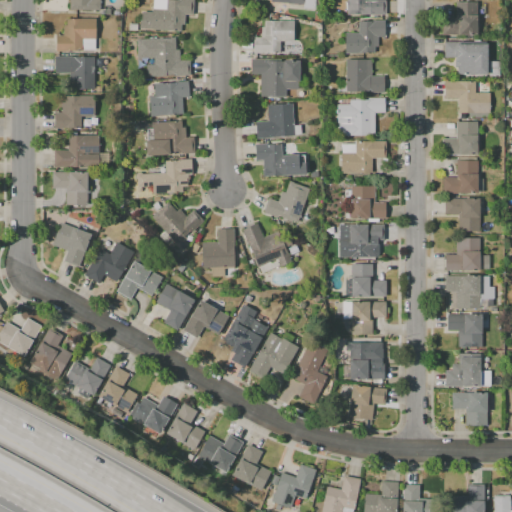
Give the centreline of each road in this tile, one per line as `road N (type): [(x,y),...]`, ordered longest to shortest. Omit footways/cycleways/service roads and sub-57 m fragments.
road 1 (residential): [(24,274),(259,411),(333,441),(511,449)]
road 2 (residential): [(412,0),(416,449)]
road 3 (residential): [(25,0),(24,274)]
road 4 (residential): [(226,0),(218,48),(230,188)]
road 5 (motorway): [(161,511),(0,418)]
